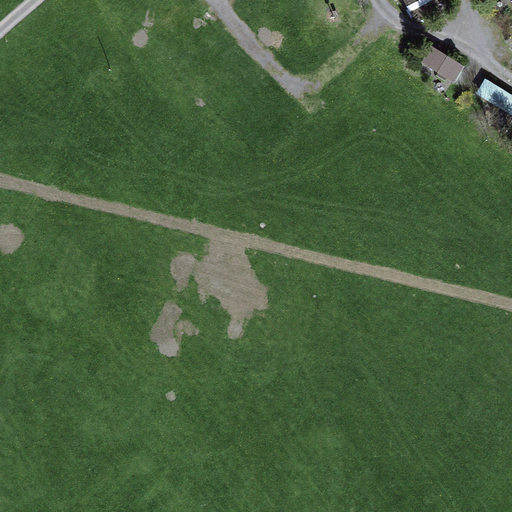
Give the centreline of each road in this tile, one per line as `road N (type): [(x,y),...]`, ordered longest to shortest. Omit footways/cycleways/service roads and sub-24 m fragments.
road 1 (track): [(207,0),(284,84),(309,86),(385,19)]
road 2 (track): [(374,0),(385,19),(445,43),(511,85)]
